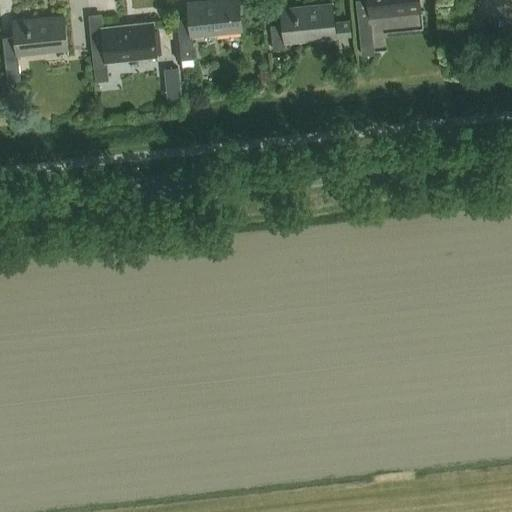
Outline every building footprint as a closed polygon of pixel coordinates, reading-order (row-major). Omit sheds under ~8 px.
[(193,36),(243,30),(239,0),(207,0),(188,2),(190,18),(177,19),(181,60),(195,58),(193,36)] [(370,14),(376,13),(422,8),(420,0),(355,0),(361,50),(374,48),(370,14)] [(351,18),(335,20),(333,1),(282,6),(284,22),(272,23),(275,48),(287,47),(287,40),(352,33),(351,18)] [(19,52),(68,47),(65,14),(14,19),(15,35),(3,36),(5,61),(20,59),(19,52)] [(103,43),(92,44),(94,68),(96,81),(109,79),(107,66),(109,66),(108,58),(157,53),(153,22),(102,27),(103,43)] [(283,55),(274,56),(275,66),(284,65),(283,55)] [(178,68),(169,69),(171,84),(179,83),(178,68)]
